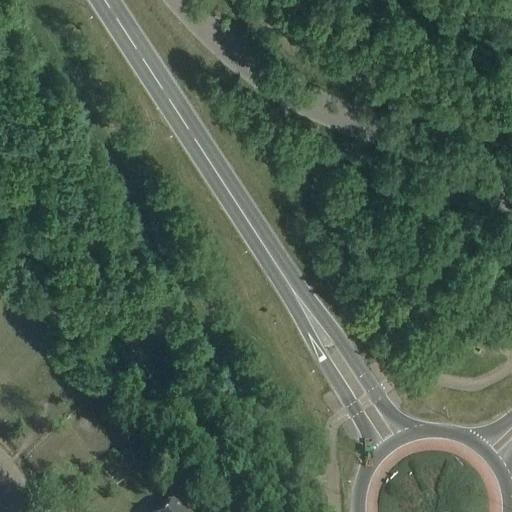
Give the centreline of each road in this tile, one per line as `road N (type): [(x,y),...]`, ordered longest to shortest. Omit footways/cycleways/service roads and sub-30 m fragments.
road 1 (unclassified): [(511,203),(458,166),(290,97),(235,58),(180,0)]
road 2 (secondary): [(107,0),(292,291)]
road 3 (secondary): [(418,433),(391,417),(313,308),(292,291)]
road 4 (secondary): [(292,291),(298,317),(367,434),(373,461)]
